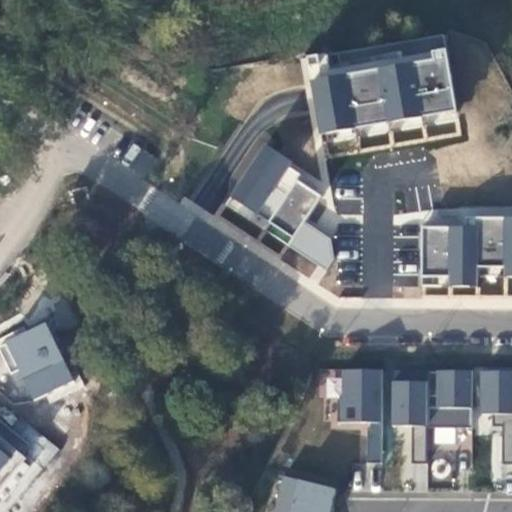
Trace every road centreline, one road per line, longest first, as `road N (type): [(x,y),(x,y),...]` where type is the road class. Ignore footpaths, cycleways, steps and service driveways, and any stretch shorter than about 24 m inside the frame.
road 1 (residential): [(77,143),(325,316),(511,322)]
road 2 (residential): [(77,143),(0,257)]
